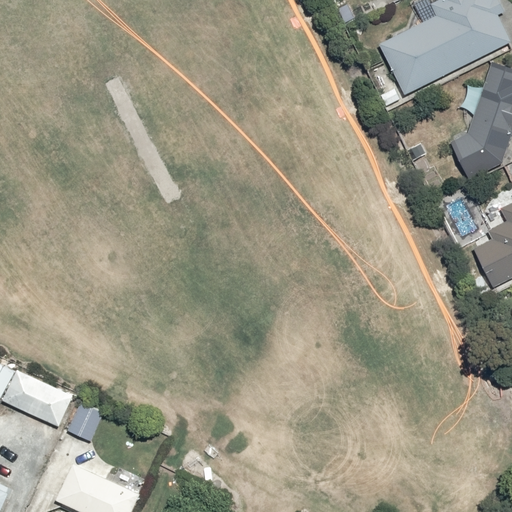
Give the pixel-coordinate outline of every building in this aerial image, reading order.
[(441,11),(383,41),(409,93),(511,40),(511,24),(499,0),(439,0),(436,1),(441,11)] [(464,106),(479,114),(475,130),(457,140),(473,176),(506,160),(511,143),(511,64),(495,58),(487,86),(471,84),(464,106)] [(511,187),(486,202),(498,226),(493,229),(497,238),(480,246),(497,282),(511,274),(511,187)] [(23,366),(7,400),(64,426),(79,392),(23,366)] [(107,412),(83,401),(70,428),(94,440),(107,412)] [(119,467),(114,479),(91,468),(74,461),(57,499),(87,511),(134,511),(143,491),(139,489),(144,478),(119,467)] [(0,484),(0,511),(3,511),(14,492),(0,484)]
